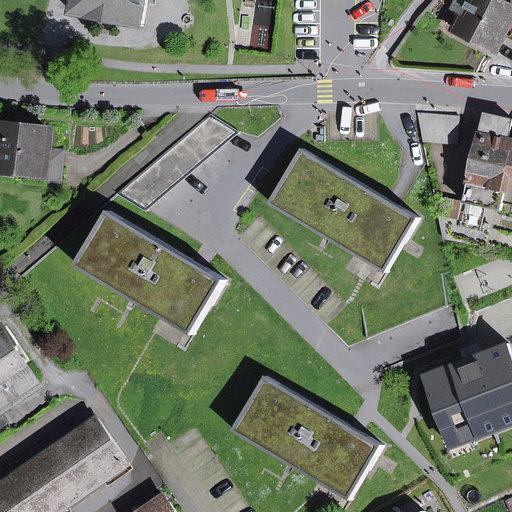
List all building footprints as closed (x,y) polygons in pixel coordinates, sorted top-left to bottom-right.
[(76,0),(73,14),(143,27),(148,0),(76,0)] [(511,40),(511,6),(508,5),(510,0),(457,0),(452,9),(463,14),(455,30),(496,50),(503,36),(511,40)] [(421,113),(426,142),(460,145),(462,117),(421,113)] [(506,192),(505,191),(511,160),(511,140),(509,140),(511,128),(511,119),(486,114),(465,203),(487,208),(502,211),(504,203),(506,192)] [(118,194),(148,212),(240,133),(210,115),(118,194)] [(0,167),(47,173),(46,181),(61,183),(64,152),(50,150),(52,132),(1,126),(0,133),(0,167)] [(389,273),(421,219),(305,150),(273,204),(389,273)] [(0,176),(46,181),(47,173),(0,167),(0,176)] [(443,216),(483,225),(487,208),(465,203),(439,197),(443,216)] [(196,335),(228,281),(111,212),(79,266),(196,335)] [(439,215),(444,239),(488,247),(493,228),(483,225),(443,216),(439,215)] [(361,307),(368,340),(449,307),(442,273),(361,307)] [(18,345),(4,324),(0,326),(0,332),(11,349),(18,345)] [(0,404),(33,382),(11,349),(0,332),(0,404)] [(499,368),(476,375),(483,403),(480,409),(481,415),(487,417),(489,423),(511,416),(511,376),(502,379),(499,368)] [(353,500),(385,446),(268,377),(237,431),(353,500)] [(0,412),(1,412),(37,388),(33,382),(0,404),(0,412)] [(0,412),(0,430),(9,424),(1,412),(0,412)] [(0,511),(63,511),(131,465),(99,419),(86,427),(0,487),(0,511)] [(176,511),(166,497),(144,511),(176,511)]
